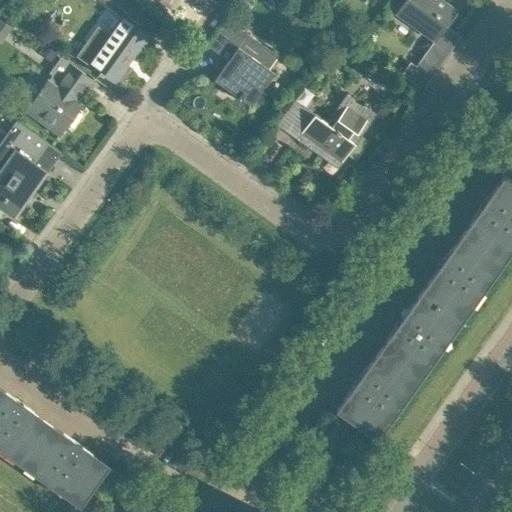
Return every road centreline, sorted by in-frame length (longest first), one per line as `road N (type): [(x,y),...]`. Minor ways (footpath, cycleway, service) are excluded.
road 1 (residential): [(0,317),(147,119),(307,231),(327,236),(349,227),(434,105)]
road 2 (residential): [(272,463),(499,152),(434,105)]
road 3 (residential): [(0,362),(165,491)]
road 4 (tertiary): [(511,416),(441,462),(404,511)]
road 5 (residential): [(434,105),(504,0)]
